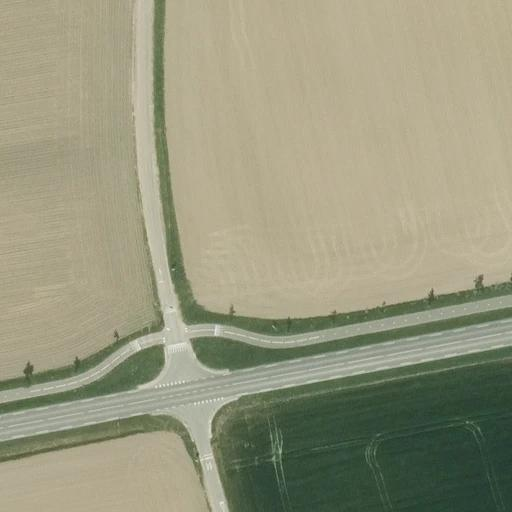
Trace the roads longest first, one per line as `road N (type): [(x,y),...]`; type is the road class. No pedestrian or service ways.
road 1 (unclassified): [(144,0),(146,168),(175,335)]
road 2 (secondary): [(189,394),(511,334)]
road 3 (secondary): [(0,430),(189,394)]
road 4 (unclassified): [(220,511),(189,394)]
